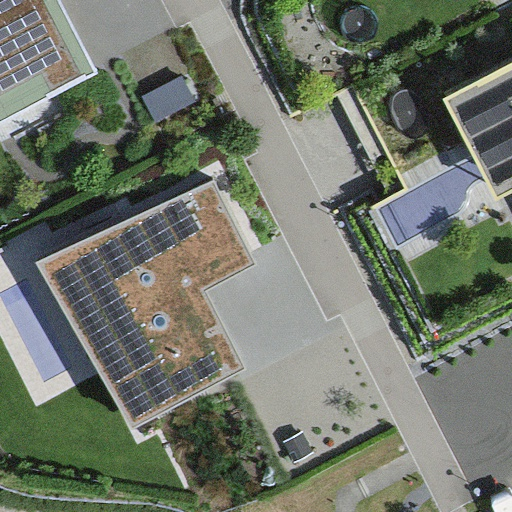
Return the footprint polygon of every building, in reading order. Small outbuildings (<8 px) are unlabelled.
[(0,0),(0,108),(88,67),(56,0),(0,0)] [(511,53),(451,84),(498,178),(511,170),(511,53)] [(269,238),(225,154),(53,243),(136,403),(258,340),(219,264),(269,238)] [(395,248),(471,225),(456,175),(380,198),(395,248)] [(0,288),(0,297),(52,392),(93,369),(38,268),(0,288)]
